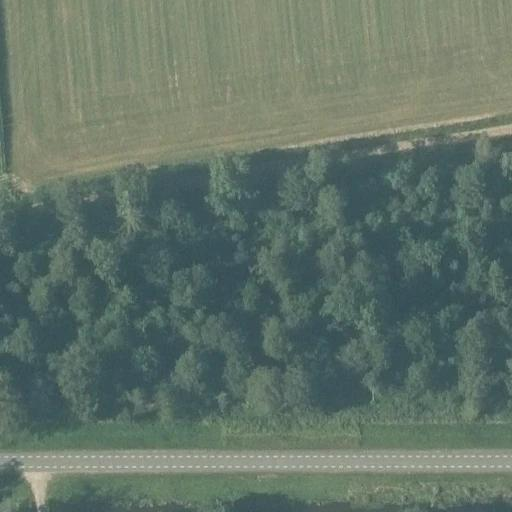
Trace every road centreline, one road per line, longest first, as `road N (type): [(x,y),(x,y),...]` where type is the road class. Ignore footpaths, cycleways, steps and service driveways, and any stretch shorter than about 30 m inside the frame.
road 1 (track): [(0,217),(511,139)]
road 2 (tertiary): [(511,463),(0,463)]
